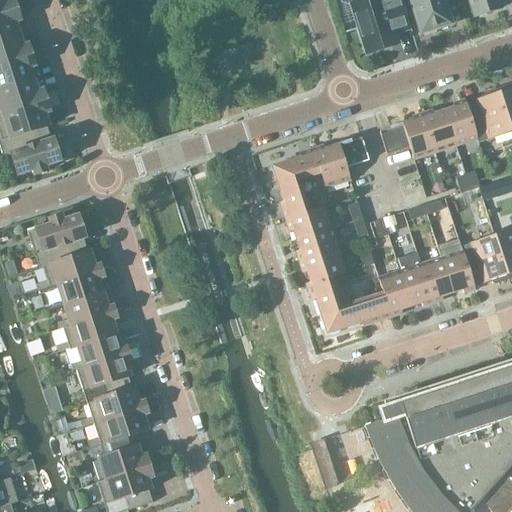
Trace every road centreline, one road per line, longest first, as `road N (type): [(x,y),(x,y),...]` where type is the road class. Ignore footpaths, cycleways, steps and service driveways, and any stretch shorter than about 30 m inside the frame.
road 1 (residential): [(210,505),(103,177)]
road 2 (residential): [(46,0),(103,177)]
road 3 (residential): [(511,320),(344,373)]
road 4 (residential): [(345,98),(511,45)]
road 5 (residential): [(103,177),(226,137)]
road 6 (residential): [(226,137),(345,98)]
